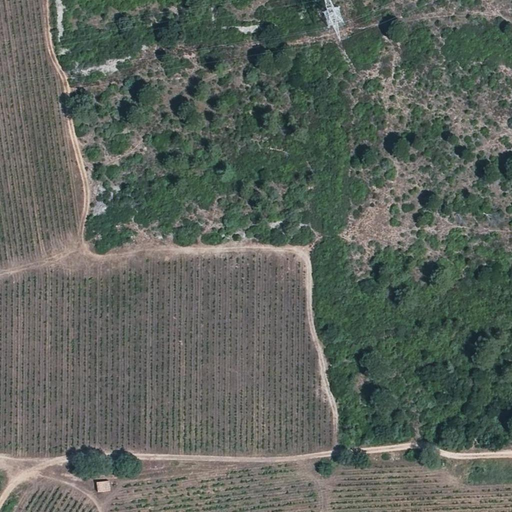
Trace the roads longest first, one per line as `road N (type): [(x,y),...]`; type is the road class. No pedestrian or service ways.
road 1 (track): [(77,251),(298,250),(312,258),(310,318),(337,411),(333,454)]
road 2 (track): [(51,0),(48,47),(66,78),(88,192),(77,251),(0,270)]
road 3 (track): [(333,454),(172,467),(0,458)]
road 4 (track): [(511,451),(333,454)]
